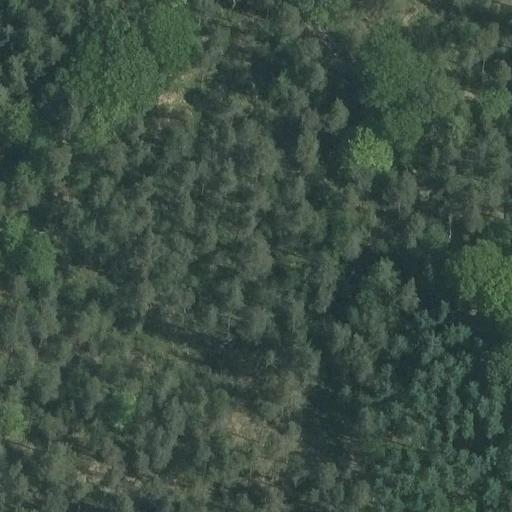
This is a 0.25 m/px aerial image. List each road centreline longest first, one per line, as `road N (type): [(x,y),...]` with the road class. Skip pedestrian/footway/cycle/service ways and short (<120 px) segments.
road 1 (track): [(511,333),(363,89),(287,0)]
road 2 (track): [(150,0),(0,155)]
